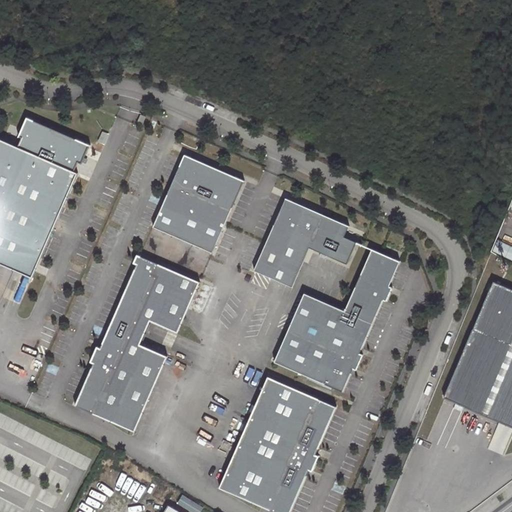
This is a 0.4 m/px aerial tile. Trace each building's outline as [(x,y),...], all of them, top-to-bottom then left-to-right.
[(21,134),(16,145),(72,169),(75,164),(77,159),(80,161),(88,143),(25,116),(18,133),(21,134)] [(0,262),(31,275),(76,171),(72,169),(16,145),(0,137),(0,262)] [(153,227),(213,253),(244,181),(185,155),(169,190),(153,227)] [(309,246),(346,262),(355,241),(343,236),(348,224),(328,216),(284,197),(253,270),(292,286),(307,251),(309,246)] [(511,229),(502,226),(492,249),(504,254),(511,234),(511,229)] [(373,248),(346,310),(373,321),(382,301),(384,297),(387,299),(393,286),(390,284),(401,260),(373,248)] [(199,280),(137,253),(134,261),(137,262),(135,268),(102,343),(100,347),(96,345),(90,360),(94,362),(92,366),(76,403),(134,429),(167,355),(139,343),(150,319),(177,331),(199,280)] [(511,291),(491,283),(442,398),(445,399),(427,441),(459,454),(449,477),(475,488),(484,466),(500,473),(511,445),(511,291)] [(334,304),(306,292),(275,361),(343,391),(349,376),(352,371),(353,367),(357,368),(363,353),(360,352),(361,348),(362,345),(373,321),(346,310),(334,304)] [(337,405),(269,376),(220,487),(276,511),(290,511),(304,480),(308,472),(309,469),(313,470),(320,455),(316,453),(318,448),(320,444),(336,409),(337,405)]
